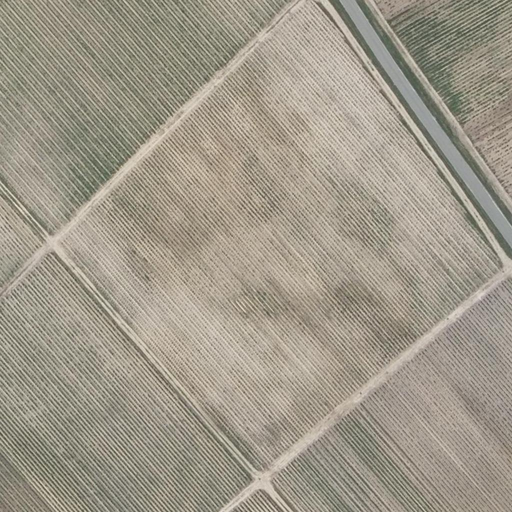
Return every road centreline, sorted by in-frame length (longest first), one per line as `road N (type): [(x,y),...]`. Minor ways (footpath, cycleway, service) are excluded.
road 1 (track): [(0,292),(299,0)]
road 2 (track): [(511,266),(222,511)]
road 3 (unclassified): [(354,0),(511,223)]
